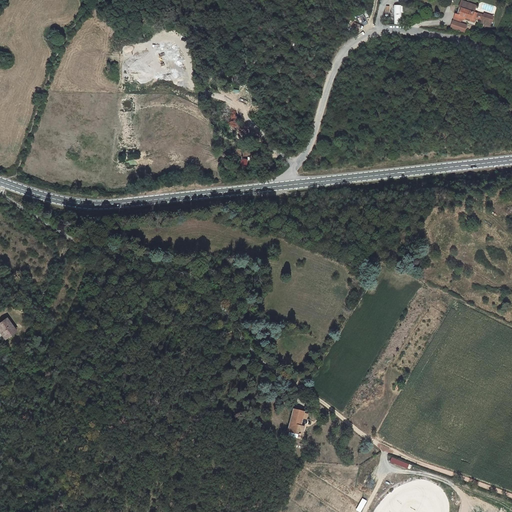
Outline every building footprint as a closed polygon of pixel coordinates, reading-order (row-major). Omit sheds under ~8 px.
[(477,6),(471,3),(470,5),(464,3),(462,8),(460,7),(458,14),(456,13),(454,19),(461,21),(466,19),(466,17),(469,18),(469,20),(475,22),(476,18),(478,13),(475,12),(477,6)] [(494,16),(485,13),(484,15),(483,20),(482,22),(491,25),(494,16)] [(453,19),(450,28),(465,33),(467,24),(453,19)] [(6,319),(0,322),(0,331),(6,339),(15,332),(6,319)] [(293,409),(287,432),(299,434),(299,435),(300,435),(302,435),(304,427),(300,425),(304,412),(293,409)] [(369,481),(366,485),(372,489),(375,484),(369,481)]
